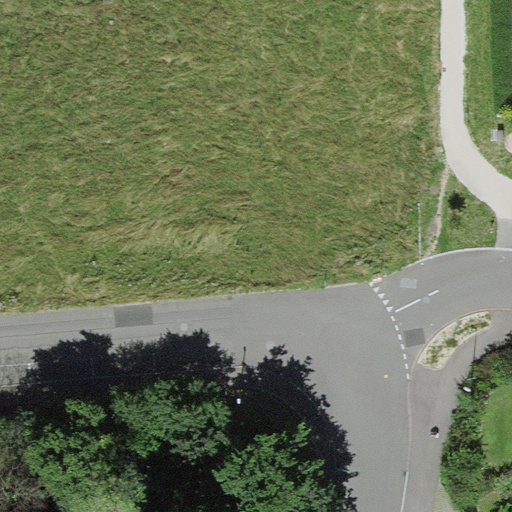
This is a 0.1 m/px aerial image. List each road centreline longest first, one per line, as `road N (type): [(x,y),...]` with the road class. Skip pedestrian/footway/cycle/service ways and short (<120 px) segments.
road 1 (residential): [(364,341),(319,319),(274,315),(0,338)]
road 2 (residential): [(371,511),(382,436),(364,341)]
road 3 (unclassified): [(511,278),(451,283),(364,341)]
